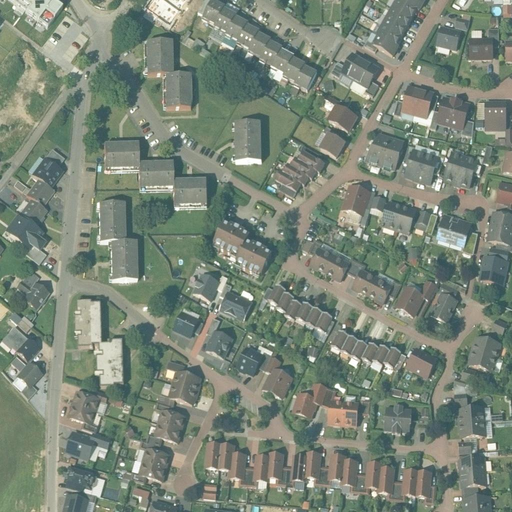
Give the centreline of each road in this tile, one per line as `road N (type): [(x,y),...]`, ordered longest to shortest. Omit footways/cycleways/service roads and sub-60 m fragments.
road 1 (residential): [(98,42),(167,137),(301,219)]
road 2 (residential): [(64,284),(82,72),(98,42)]
road 3 (residential): [(50,511),(64,284)]
road 4 (residential): [(301,219),(293,259),(303,275),(449,345)]
road 5 (residential): [(64,284),(96,287),(225,384)]
road 6 (residential): [(443,452),(276,437)]
road 7 (residential): [(345,172),(479,207)]
